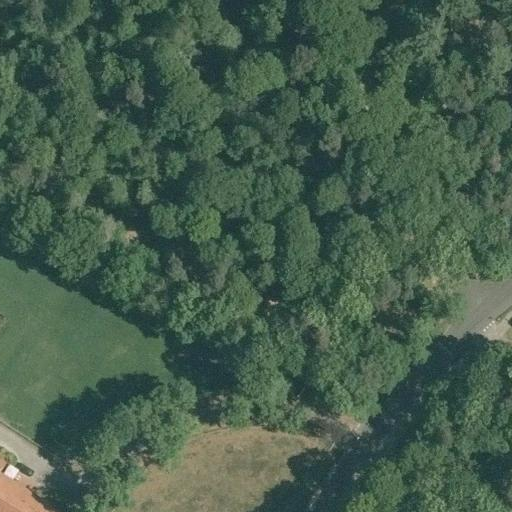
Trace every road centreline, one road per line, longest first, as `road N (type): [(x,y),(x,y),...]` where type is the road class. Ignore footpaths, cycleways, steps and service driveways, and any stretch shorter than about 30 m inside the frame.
road 1 (unclassified): [(471,319),(349,0)]
road 2 (tertiary): [(319,511),(384,416),(471,319)]
